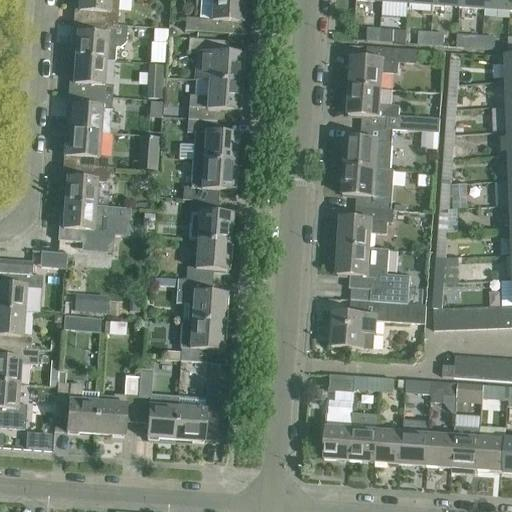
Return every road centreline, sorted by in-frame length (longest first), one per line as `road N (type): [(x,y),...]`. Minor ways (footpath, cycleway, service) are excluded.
road 1 (residential): [(272,507),(307,0)]
road 2 (residential): [(272,507),(0,487)]
road 3 (residential): [(44,0),(30,199),(26,215),(0,231)]
